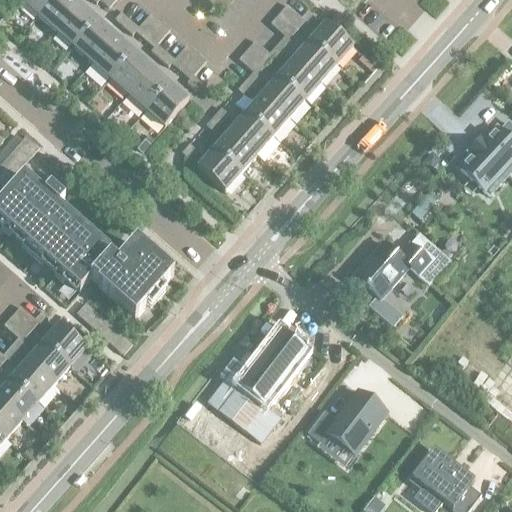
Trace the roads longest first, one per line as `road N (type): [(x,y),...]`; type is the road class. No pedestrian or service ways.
road 1 (tertiary): [(254,260),(485,0)]
road 2 (unclassified): [(511,457),(254,260)]
road 3 (tertiary): [(233,283),(0,77)]
road 4 (tertiary): [(30,511),(233,283)]
